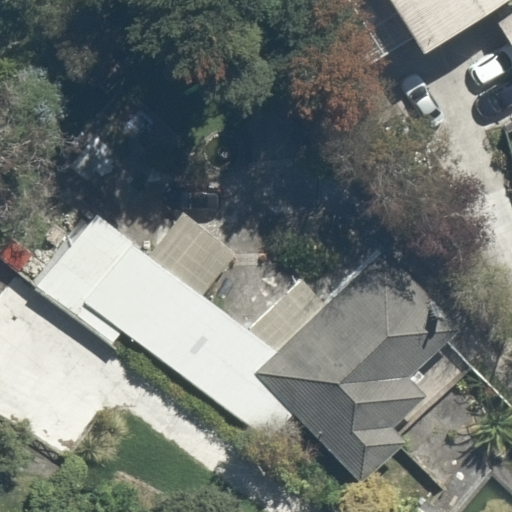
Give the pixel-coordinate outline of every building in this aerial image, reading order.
[(371,0),(401,44),(420,32),(427,43),(492,0),(371,0)] [(511,5),(498,14),(511,36),(511,5)] [(136,146),(37,281),(261,445),(291,404),(261,382),(253,376),(318,286),(291,265),(250,321),(205,288),(249,229),(136,146)] [(0,175),(0,253),(23,270),(60,218),(0,175)] [(368,234),(261,382),(291,404),(380,469),(399,442),(441,472),(476,423),(410,374),(462,303),(368,234)]
